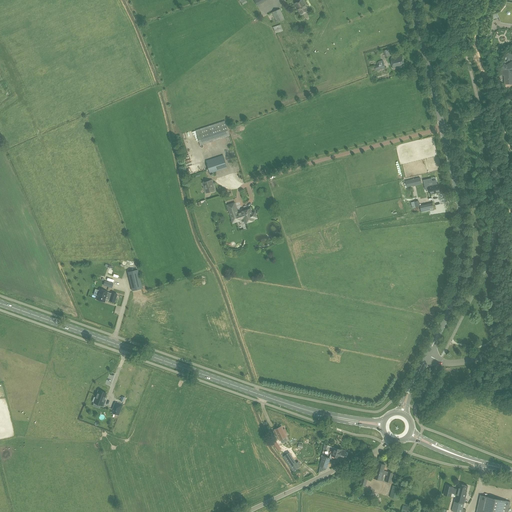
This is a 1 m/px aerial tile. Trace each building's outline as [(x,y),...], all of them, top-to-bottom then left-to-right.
[(309,11),(303,0),(301,0),(295,4),(301,15),(309,11)] [(511,0),(508,0),(508,2),(501,12),(493,15),(493,19),(499,17),(501,23),(511,24),(511,2),(511,0)] [(272,12),(277,23),(285,20),(280,9),(272,12)] [(490,35),(493,20),(483,19),(481,34),(490,35)] [(273,27),(275,32),(275,33),(283,31),(281,25),(279,25),(273,27)] [(394,69),(404,66),(402,56),(391,59),(394,69)] [(375,66),(376,70),(385,68),(383,60),(379,62),(380,65),(375,66)] [(503,76),(504,84),(511,84),(511,61),(507,65),(504,64),(500,70),(502,71),(501,73),(501,76),(503,76)] [(196,130),(201,146),(230,136),(225,121),(196,130)] [(207,162),(210,172),(224,168),(221,158),(207,162)] [(415,186),(415,185),(422,184),(421,177),(413,179),(406,181),(407,187),(415,186)] [(425,180),(426,187),(428,186),(430,194),(440,192),(439,184),(437,184),(436,180),(432,181),(431,178),(425,180)] [(206,193),(215,190),(212,180),(202,183),(206,193)] [(252,213),(251,211),(247,212),(247,210),(242,212),(242,213),(238,214),(235,203),(227,205),(233,223),(240,220),(239,217),(243,216),(245,223),(254,220),(254,219),(257,218),(255,212),(252,213)] [(432,203),(420,206),(422,213),(434,210),(432,203)] [(142,288),(138,269),(128,272),(132,290),(142,288)] [(123,291),(123,282),(114,282),(114,291),(123,291)] [(111,293),(107,292),(108,292),(100,289),(96,299),(104,302),(105,299),(109,300),(109,301),(114,302),(117,294),(112,292),(111,293)] [(137,299),(138,302),(133,303),(134,306),(149,303),(147,296),(137,299)] [(103,321),(113,324),(116,313),(106,310),(103,321)] [(112,369),(102,367),(100,377),(110,379),(112,369)] [(98,390),(95,398),(94,397),(92,401),(94,402),(93,402),(94,403),(101,405),(103,406),(106,401),(104,400),(106,394),(98,390)] [(115,402),(112,409),(114,410),(112,413),(118,415),(122,405),(115,402)] [(275,430),(280,440),(286,437),(285,434),(287,433),(285,429),(284,429),(283,427),(282,427),(275,430)] [(273,444),(278,451),(281,449),(276,442),(273,444)] [(345,452),(346,451),(339,449),(339,448),(336,447),(335,448),(334,447),(331,455),(330,458),(329,459),(337,462),(339,458),(343,459),(344,456),(347,457),(348,453),(345,452)] [(303,467),(300,460),(297,462),(291,451),(285,454),(294,471),(303,467)] [(320,466),(326,468),(329,459),(330,458),(323,456),(322,459),(320,466)] [(389,472),(385,471),(384,471),(385,465),(378,463),(376,470),(375,470),(373,478),(382,480),(384,474),(388,475),(386,481),(391,483),(393,473),(389,472)] [(458,489),(453,488),(452,493),(456,495),(455,497),(452,511),(455,511),(465,511),(466,510),(463,509),(467,494),(466,494),(468,486),(459,484),(458,489)] [(398,499),(401,487),(393,485),(389,497),(398,499)] [(452,493),(453,488),(453,487),(446,485),(444,495),(451,497),(452,493)] [(508,511),(510,502),(507,501),(497,499),(481,495),(477,510),(476,511),(508,511)]
